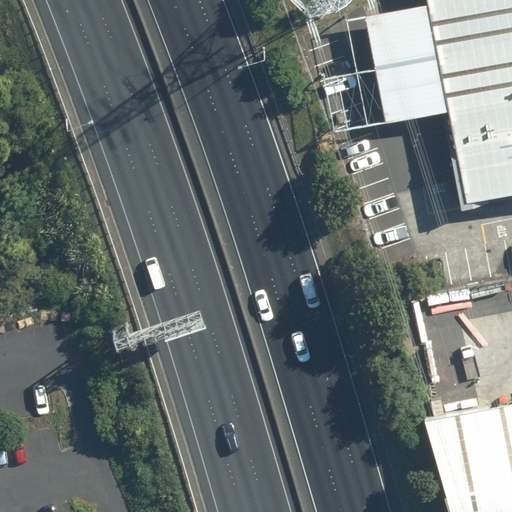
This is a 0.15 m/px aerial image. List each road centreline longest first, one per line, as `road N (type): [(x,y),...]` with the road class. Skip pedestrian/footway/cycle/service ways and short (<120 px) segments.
road 1 (motorway): [(267,511),(213,329),(96,0)]
road 2 (motorway): [(172,0),(284,324),(339,511)]
